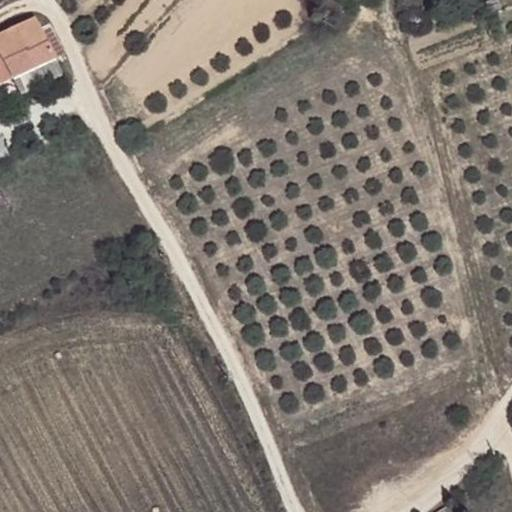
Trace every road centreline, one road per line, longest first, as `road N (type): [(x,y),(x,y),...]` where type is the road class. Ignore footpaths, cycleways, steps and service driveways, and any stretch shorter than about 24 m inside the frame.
road 1 (track): [(293,511),(237,375),(89,107)]
road 2 (unknown): [(89,107),(71,32),(50,8),(0,22)]
road 3 (track): [(511,392),(468,470),(417,511)]
